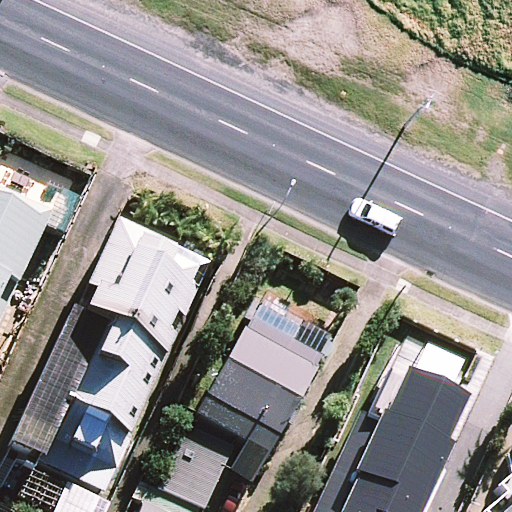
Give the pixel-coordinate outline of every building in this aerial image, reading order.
[(0,307),(36,231),(53,240),(74,196),(0,160),(0,307)] [(64,316),(160,361),(202,272),(106,227),(64,316)] [(245,486),(278,427),(287,432),(299,411),(290,406),(324,345),(254,305),(190,418),(238,445),(222,473),(245,486)] [(58,477),(98,495),(160,361),(64,316),(2,450),(58,477)] [(357,440),(436,477),(457,433),(366,390),(345,434),(357,440)] [(149,489),(198,511),(199,511),(228,453),(177,429),(149,489)] [(420,511),(436,477),(357,440),(335,486),(326,482),(312,511),(420,511)] [(42,511),(58,477),(2,450),(0,453),(0,511),(42,511)] [(511,511),(511,471),(490,491),(497,499),(482,511),(511,511)] [(198,511),(149,489),(136,483),(128,501),(140,506),(137,511),(198,511)] [(91,511),(96,501),(62,486),(50,511),(91,511)]
